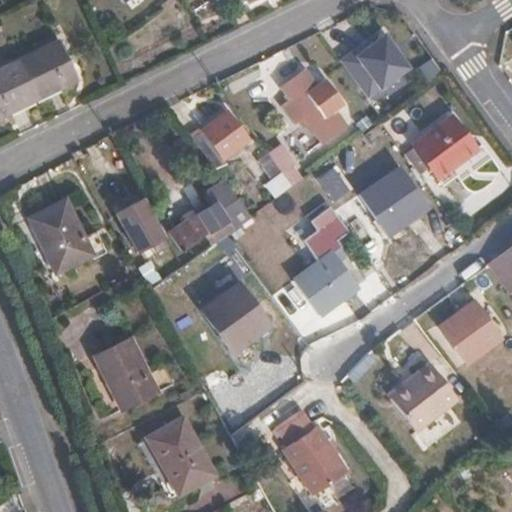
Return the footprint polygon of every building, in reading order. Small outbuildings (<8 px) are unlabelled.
[(408,67),(382,33),(342,63),(368,98),(408,67)] [(0,112),(81,75),(62,35),(0,65),(0,112)] [(431,60),(416,67),(422,81),(438,74),(431,60)] [(315,83),(304,67),(281,85),(320,139),(344,123),(332,107),(340,102),(324,78),(315,83)] [(414,112),(408,102),(393,112),(400,122),(414,112)] [(228,110),(193,136),(213,164),(248,139),(228,110)] [(476,147),(452,116),(415,142),(439,175),(476,147)] [(291,183),(300,176),(292,165),(295,164),(280,145),(269,153),(291,183)] [(291,183),(269,153),(259,160),(272,179),(274,179),(282,189),(291,183)] [(426,207),(399,167),(359,193),(387,233),(426,207)] [(326,204),(314,186),(295,198),(296,200),(261,222),(272,239),(326,204)] [(210,230),(216,238),(226,231),(228,229),(243,218),(250,213),(234,192),(217,204),(214,200),(194,212),(192,209),(183,215),(184,219),(169,229),(181,248),(210,230)] [(145,198),(116,213),(137,251),(164,233),(145,198)] [(89,251),(64,199),(27,216),(54,269),(89,251)] [(243,218),(228,229),(237,240),(252,229),(243,218)] [(511,286),(511,244),(488,263),(507,290),(511,286)] [(358,285),(334,250),(296,276),(320,311),(358,285)] [(147,286),(160,279),(150,260),(136,268),(147,286)] [(270,323),(240,282),(201,309),(231,351),(270,323)] [(468,362),(501,338),(473,301),(441,325),(468,362)] [(156,390),(131,339),(94,356),(121,408),(156,390)] [(235,405),(248,397),(227,359),(214,367),(235,405)] [(456,399),(428,362),(395,387),(423,424),(456,399)] [(313,492),(346,470),(316,426),(310,429),(297,411),(274,427),(286,445),(282,449),(313,492)] [(165,463),(178,488),(212,470),(185,416),(145,436),(160,465),(165,463)] [(495,423),(503,434),(511,427),(503,417),(495,423)] [(212,470),(178,488),(181,493),(215,475),(212,470)]
